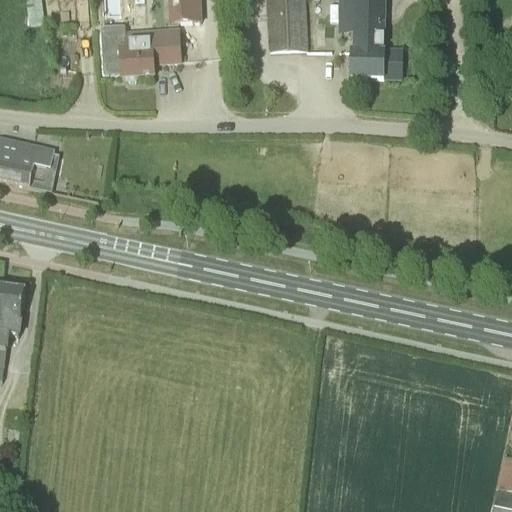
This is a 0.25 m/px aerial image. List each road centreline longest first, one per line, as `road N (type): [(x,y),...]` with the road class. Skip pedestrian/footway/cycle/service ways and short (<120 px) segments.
road 1 (primary): [(511,337),(0,226)]
road 2 (unclassified): [(0,117),(156,127),(352,125),(511,141)]
